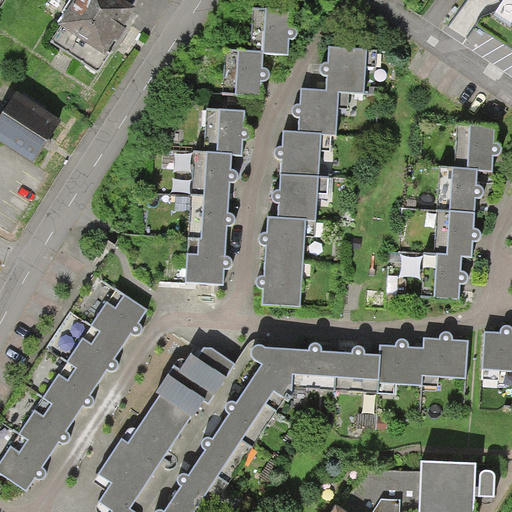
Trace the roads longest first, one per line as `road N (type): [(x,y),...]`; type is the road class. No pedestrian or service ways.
road 1 (residential): [(0,324),(89,164),(195,0)]
road 2 (residential): [(239,317),(394,324),(494,309),(501,225),(511,205)]
road 3 (residential): [(239,317),(260,147),(337,0)]
road 4 (residential): [(53,511),(172,312),(239,317)]
road 5 (residential): [(511,88),(377,0)]
